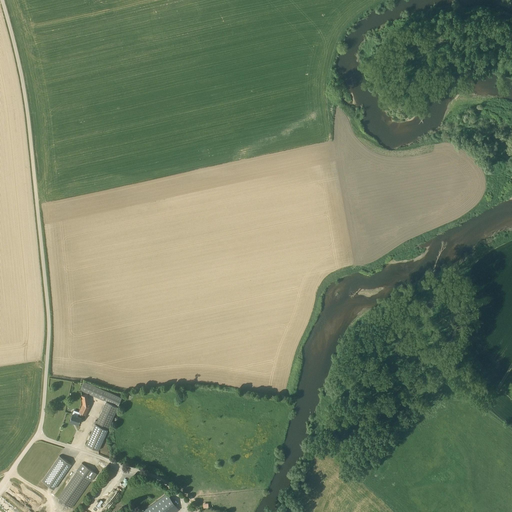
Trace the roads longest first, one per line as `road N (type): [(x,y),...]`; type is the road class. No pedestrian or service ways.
road 1 (unclassified): [(37,434),(49,332),(37,188),(2,0)]
road 2 (unclassified): [(37,434),(161,477),(179,497)]
